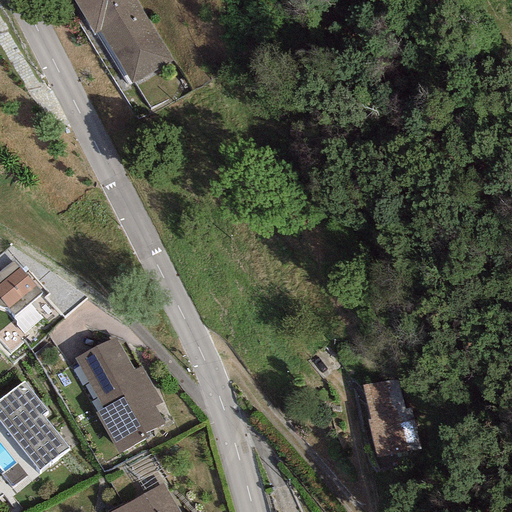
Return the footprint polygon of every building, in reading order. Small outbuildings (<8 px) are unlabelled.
[(72,0),(93,35),(100,31),(131,84),(172,61),(136,0),(72,0)] [(13,317),(41,293),(12,259),(0,269),(0,306),(0,307),(3,308),(5,308),(13,317)] [(155,406),(162,403),(140,367),(133,370),(115,338),(74,358),(103,408),(95,413),(118,454),(146,438),(144,434),(164,424),(155,406)] [(398,379),(363,386),(369,419),(367,420),(374,458),(419,450),(411,408),(404,410),(398,379)] [(41,416),(46,412),(23,381),(0,400),(0,423),(38,471),(68,447),(41,416)] [(179,511),(162,482),(109,511),(179,511)]
